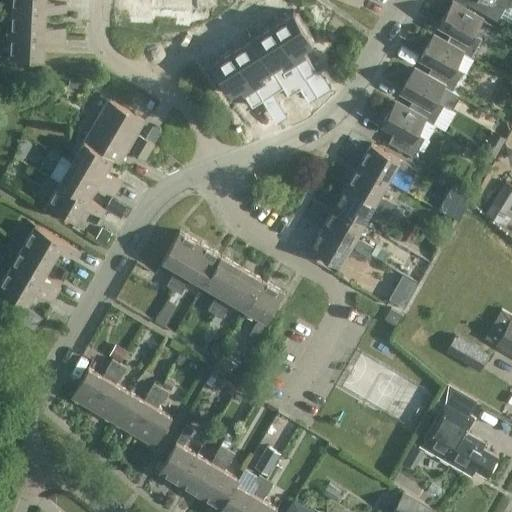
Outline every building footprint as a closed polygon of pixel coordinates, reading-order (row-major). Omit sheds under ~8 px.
[(12,0),(12,8),(45,10),(65,11),(65,2),(46,1),(45,0),(12,0)] [(497,19),(506,4),(511,3),(511,1),(511,0),(468,0),(467,2),(497,19)] [(470,57),(471,56),(481,37),(474,33),(482,19),(451,1),(438,24),(451,31),(445,42),(463,52),(462,52),(470,57)] [(237,4),(217,16),(226,31),(246,19),(237,4)] [(45,10),(12,8),(11,33),(64,35),(64,26),(45,25),(45,10)] [(295,15),(274,28),(288,50),(299,68),(302,73),(315,65),(305,48),(313,43),(295,15)] [(215,17),(195,30),(202,41),(222,29),(215,17)] [(262,35),(254,40),(271,68),(274,73),(280,83),(288,95),(298,89),(300,91),(306,94),(307,94),(308,94),(309,93),(313,91),(302,73),(299,68),(288,50),(274,28),(262,35)] [(64,35),(11,33),(10,56),(43,58),(44,42),(64,43),(64,35)] [(432,64),(426,75),(452,89),(462,70),(454,66),(462,52),(463,52),(445,42),(432,35),(419,57),(432,64)] [(254,40),(234,53),(261,98),(268,94),(258,77),(271,68),(254,40)] [(234,53),(213,65),(230,94),(244,85),(254,102),(261,98),(234,53)] [(452,89),(426,75),(413,68),(400,90),(413,98),(407,108),(432,123),(443,104),(435,99),(443,85),(451,90),(452,89)] [(79,88),(80,77),(69,77),(68,87),(79,88)] [(108,98),(96,119),(148,150),(153,142),(136,132),(144,119),(108,98)] [(432,123),(407,108),(394,101),(381,123),(394,131),(388,141),(413,156),(424,137),(416,132),(424,118),(432,123)] [(112,157),(112,158),(119,161),(126,149),(143,159),(148,150),(96,119),(83,140),(112,157)] [(494,156),(505,138),(493,131),(482,149),(494,156)] [(104,170),(112,158),(112,157),(83,140),(71,161),(117,188),(121,180),(104,170)] [(358,163),(387,180),(395,166),(412,176),(416,169),(370,142),(358,163)] [(113,195),(117,188),(71,161),(59,182),(88,199),(88,198),(96,185),(113,195)] [(392,211),(396,204),(379,194),(387,180),(358,163),(346,184),(392,211)] [(485,212),(505,225),(511,213),(511,185),(504,181),(485,212)] [(105,208),(88,198),(88,199),(59,182),(47,203),(76,219),(84,205),(101,215),(105,208)] [(388,218),(392,211),(346,184),(334,205),(363,222),(371,208),(388,218)] [(459,217),(466,205),(445,194),(438,206),(459,217)] [(104,207),(119,216),(126,205),(111,195),(104,207)] [(334,205),(322,226),(368,252),(372,245),(355,235),(363,222),(334,205)] [(419,227),(409,221),(403,232),(400,236),(410,242),(411,242),(420,227),(419,227)] [(35,223),(22,245),(51,261),(59,248),(76,258),(80,250),(35,223)] [(368,252),(322,226),(310,247),(339,264),(347,250),(371,264),(375,256),(368,252)] [(105,244),(112,233),(102,227),(95,238),(105,244)] [(173,288),(200,242),(179,230),(162,259),(176,267),(166,284),(173,288)] [(190,275),(204,283),(221,254),(200,242),(173,288),(180,292),(190,275)] [(376,244),(371,253),(384,261),(389,252),(376,244)] [(43,275),(51,261),(22,245),(10,266),(56,292),(60,285),(43,275)] [(221,254),(204,283),(217,291),(207,308),(215,312),(242,267),(221,254)] [(56,292),(10,266),(0,282),(0,288),(27,303),(35,289),(52,299),(56,292)] [(242,267),(215,312),(222,316),(232,299),(246,308),(262,279),(242,267)] [(403,274),(390,298),(404,306),(418,283),(403,274)] [(283,291),(262,279),(246,308),(259,315),(249,332),(257,337),(283,291)] [(24,303),(17,315),(35,326),(41,313),(24,303)] [(384,317),(396,325),(403,314),(390,307),(384,317)] [(511,315),(495,343),(511,353),(511,315)] [(445,350),(479,369),(489,352),(455,333),(445,350)] [(127,349),(116,342),(109,354),(121,360),(127,349)] [(71,395),(92,407),(119,361),(112,357),(102,374),(88,366),(71,395)] [(119,361),(92,407),(113,420),(130,391),(116,383),(126,366),(119,361)] [(174,383),(166,378),(161,385),(170,390),(174,383)] [(134,432),(161,386),(153,382),(143,399),(130,391),(113,420),(134,432)] [(471,473),(474,468),(485,474),(497,455),(481,446),(484,442),(465,431),(474,417),(468,413),(473,405),(447,383),(431,412),(436,415),(419,444),(471,473)] [(161,386),(134,432),(155,444),(171,415),(157,407),(167,390),(161,386)] [(179,481),(196,452),(183,445),(193,428),(186,423),(159,469),(179,481)] [(227,447),(233,436),(227,432),(221,443),(227,447)] [(210,461),(196,452),(179,481),(200,493),(227,448),(220,444),(210,461)] [(267,444),(255,464),(265,470),(277,450),(267,444)] [(235,482),(238,477),(225,469),(234,452),(227,448),(200,493),(220,506),(235,482)] [(274,462),(266,477),(273,481),(281,466),(274,462)] [(235,482),(220,506),(218,511),(220,511),(245,511),(266,477),(259,473),(249,490),(235,482)] [(266,477),(245,511),(273,511),(277,507),(263,499),(273,481),(266,477)] [(432,511),(434,509),(403,492),(391,511),(432,511)] [(291,511),(320,511),(323,508),(300,495),(291,511)]
